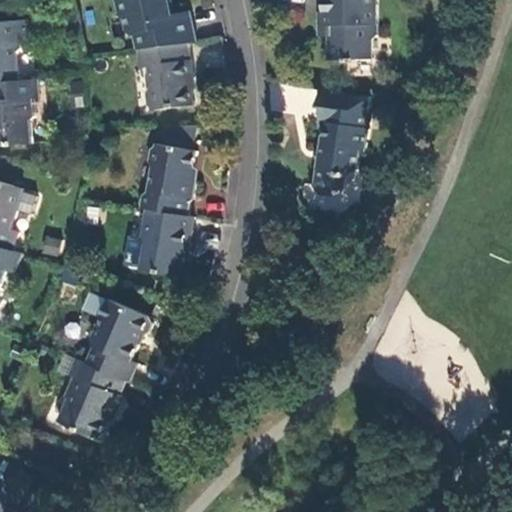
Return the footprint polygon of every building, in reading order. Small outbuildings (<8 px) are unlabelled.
[(116,0),(120,18),(126,22),(128,34),(134,38),(135,38),(138,52),(140,71),(150,69),(152,89),(148,93),(150,109),(155,113),(195,108),(192,81),(195,80),(192,63),(191,63),(189,47),(197,46),(197,45),(190,14),(174,18),(169,0),(116,0)] [(323,0),(323,14),(324,27),(329,27),(329,38),(329,61),(346,61),(346,65),(355,65),(355,61),(372,61),(372,43),(377,37),(376,0),(323,0)] [(329,27),(324,27),(323,14),(319,14),(319,38),(329,38),(329,27)] [(28,22),(0,24),(0,84),(21,82),(18,55),(22,50),(21,41),(29,40),(28,22)] [(21,82),(0,84),(0,148),(34,145),(32,123),(36,118),(34,101),(41,100),(39,81),(21,82)] [(86,84),(73,85),(76,108),(88,106),(86,84)] [(360,98),(319,91),(317,109),(321,109),(317,136),(321,137),(319,153),(325,154),(323,164),(317,163),(314,187),(320,195),(335,197),(343,191),(345,176),(351,176),(357,172),(359,153),(365,154),(370,116),(368,115),(358,114),(360,98)] [(370,99),(360,98),(358,114),(368,115),(370,99)] [(144,197),(142,209),(147,210),(189,217),(192,200),(194,200),(197,182),(192,181),(197,152),(157,145),(156,147),(151,151),(149,164),(153,169),(149,193),(144,197)] [(319,153),(317,152),(316,163),(317,163),(323,164),(325,154),(319,153)] [(25,191),(0,183),(0,247),(14,252),(20,234),(13,231),(25,191)] [(189,217),(147,210),(142,240),(146,245),(142,271),(181,278),(186,249),(190,249),(195,218),(189,217)] [(61,255),(63,239),(44,237),(42,253),(61,255)] [(14,252),(0,247),(0,291),(8,272),(15,275),(24,255),(14,252)] [(95,348),(88,365),(126,381),(131,383),(139,365),(132,362),(143,337),(149,335),(153,324),(151,318),(109,300),(92,341),(95,348)] [(88,365),(76,360),(69,376),(75,378),(66,399),(69,400),(59,423),(99,440),(108,420),(106,419),(109,412),(114,414),(122,397),(119,396),(126,381),(88,365)]
